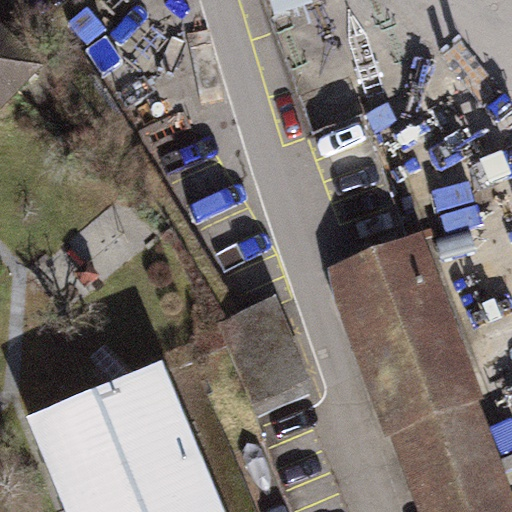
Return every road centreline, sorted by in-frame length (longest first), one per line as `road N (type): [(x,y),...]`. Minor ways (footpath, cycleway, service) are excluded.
road 1 (unknown): [(408,511),(289,0)]
road 2 (residential): [(428,0),(511,98)]
